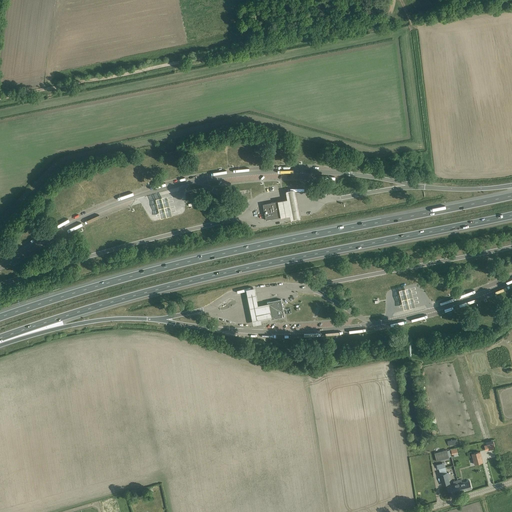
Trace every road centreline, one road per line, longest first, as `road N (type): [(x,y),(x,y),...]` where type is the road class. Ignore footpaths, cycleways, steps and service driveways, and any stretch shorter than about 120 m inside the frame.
road 1 (motorway): [(0,338),(202,278),(511,215)]
road 2 (motorway): [(511,196),(197,259),(0,317)]
road 3 (track): [(140,69),(375,22),(392,0)]
road 4 (motorway): [(241,217),(0,284)]
road 5 (motorway): [(304,287),(511,246)]
road 6 (motorway): [(0,345),(92,320),(159,319)]
